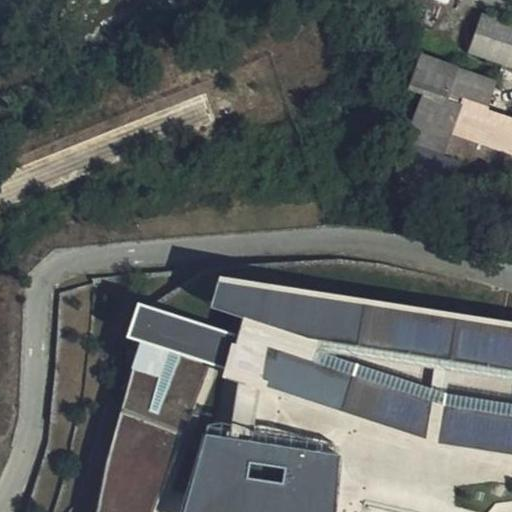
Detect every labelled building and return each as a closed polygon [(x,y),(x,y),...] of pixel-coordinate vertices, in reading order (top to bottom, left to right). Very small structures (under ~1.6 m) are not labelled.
[(511,19),(479,8),(466,44),(511,60),(511,19)] [(395,161),(393,184),(437,198),(450,164),(452,156),(511,175),(511,119),(480,107),(490,81),(416,51),(398,106),(412,113),(395,161)] [(145,288),(131,324),(145,330),(214,357),(229,362),(227,366),(438,441),(511,452),(511,307),(228,258),(217,292),(249,303),(243,329),(145,288)] [(110,456),(98,511),(154,511),(214,357),(145,330),(110,456)] [(338,511),(345,446),(212,422),(186,511),(338,511)]
